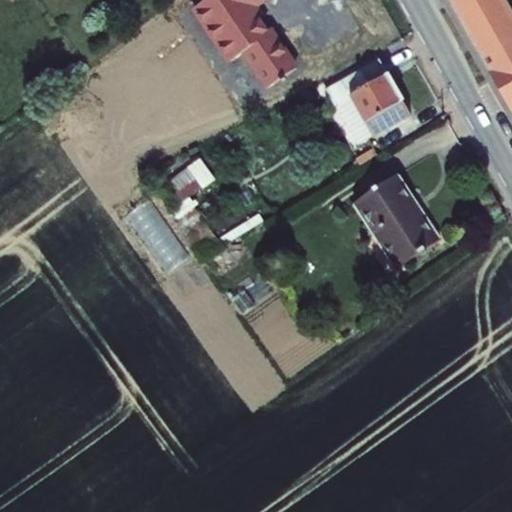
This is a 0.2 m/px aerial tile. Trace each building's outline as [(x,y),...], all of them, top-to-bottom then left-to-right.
[(268,0),(202,0),(190,9),(227,63),(242,56),(267,89),(297,66),(259,6),(268,0)] [(511,0),(462,0),(511,88),(511,0)] [(404,62),(350,92),(359,110),(373,103),(396,142),(436,119),(404,62)] [(208,174),(177,196),(208,239),(216,233),(222,241),(232,234),(208,200),(208,174)] [(413,174),(369,199),(406,269),(451,243),(413,174)]
